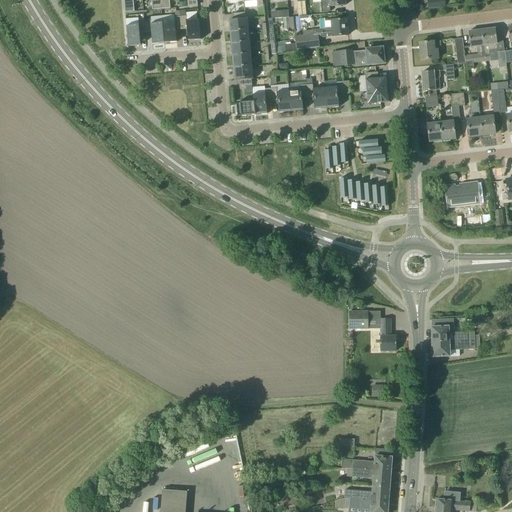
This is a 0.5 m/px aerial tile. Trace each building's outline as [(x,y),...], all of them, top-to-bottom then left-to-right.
[(123,0),(125,12),(134,12),(133,0),(123,0)] [(151,0),(152,10),(161,9),(160,0),(151,0)] [(160,0),(161,9),(170,8),(169,0),(160,0)] [(305,1),(305,0),(297,0),(297,2),(298,10),(298,16),(306,15),(304,1),(305,1)] [(345,5),(345,0),(320,0),(321,2),(322,12),(330,11),(330,7),(345,5)] [(444,7),(444,6),(443,0),(427,0),(429,8),(444,7)] [(180,17),(181,29),(187,29),(188,41),(201,40),(199,19),(186,21),(186,16),(180,17)] [(163,23),(164,43),(177,42),(176,30),(181,29),(180,17),(174,17),(175,22),(163,23)] [(248,19),(246,19),(233,20),(228,20),(230,33),(249,31),(248,19)] [(333,36),(348,35),(347,19),(332,20),(332,19),(323,20),(324,29),(313,30),(313,34),(314,38),(318,38),(333,36)] [(126,26),(128,46),(141,45),(140,33),(145,33),(144,20),(138,21),(139,25),(126,26)] [(144,20),(145,33),(151,32),(152,44),(164,43),(163,23),(151,24),(150,20),(144,20)] [(498,49),(497,42),(495,28),(481,30),(485,61),(491,60),(490,50),(498,49)] [(485,61),(481,30),(468,31),(470,47),(478,46),(479,54),(480,62),(485,61)] [(250,43),(249,31),(230,33),(231,45),(250,43)] [(296,50),(308,49),(306,35),(303,35),(294,36),(295,44),(296,50)] [(462,38),(454,39),(457,64),(465,63),(466,68),(467,68),(465,56),(462,38)] [(274,41),(270,42),(272,53),(276,53),(286,52),(285,45),(277,46),(277,42),(276,41),(274,41)] [(441,49),(440,41),(419,43),(421,60),(438,58),(437,49),(441,49)] [(250,43),(231,45),(232,57),(251,55),(250,43)] [(341,66),(353,64),(353,67),(360,66),(385,63),(384,62),(385,62),(385,61),(386,60),(385,55),(384,55),(384,54),(383,49),(383,47),(366,49),(366,51),(352,52),(352,51),(340,52),(341,66)] [(504,51),(497,52),(499,68),(506,67),(506,64),(504,51)] [(252,67),(251,55),(232,57),(233,68),(252,67)] [(465,56),(467,68),(474,67),(472,55),(465,56)] [(443,71),(446,70),(446,80),(454,79),(453,65),(443,65),(443,71)] [(234,81),(239,81),(251,79),(253,79),(252,67),(233,68),(234,81)] [(428,91),(429,96),(436,95),(436,90),(440,90),(439,77),(441,77),(440,71),(422,72),(423,91),(428,91)] [(367,92),(387,90),(387,85),(388,85),(387,77),(378,78),(377,72),(365,74),(367,92)] [(306,85),(308,98),(313,97),(314,109),(327,108),(325,88),(313,89),(312,85),(312,79),(307,79),(307,85),(306,85)] [(338,95),(343,94),(342,82),(336,82),(337,87),(325,88),(327,108),(339,107),(338,95)] [(301,90),(289,91),(291,111),(303,110),(302,98),(308,98),(306,85),(301,86),(301,90)] [(279,113),(291,111),(289,91),(277,92),(277,88),(271,89),(272,101),(278,101),(279,113)] [(266,102),(272,101),(271,89),(265,89),(265,94),(253,95),(253,102),(255,115),(267,114),(266,102)] [(497,90),(500,113),(507,112),(503,89),(497,90)] [(388,95),(387,90),(367,92),(368,104),(389,102),(389,95),(388,95)] [(496,90),(491,90),(493,114),(500,113),(497,90),(496,90)] [(459,106),(458,94),(451,94),(452,107),(451,107),(453,120),(460,119),(459,106)] [(429,96),(425,97),(426,107),(438,106),(437,96),(436,96),(436,95),(429,96)] [(255,115),(253,102),(236,104),(236,106),(235,106),(235,114),(237,114),(237,116),(255,115)] [(483,135),(495,134),(493,117),(481,118),(483,135)] [(483,135),(481,118),(467,120),(469,137),(483,135)] [(428,134),(429,142),(442,140),(440,123),(428,125),(427,119),(419,120),(420,135),(428,134)] [(440,123),(442,140),(455,139),(454,122),(440,123)] [(357,141),(358,148),(377,146),(376,139),(357,141)] [(347,143),(340,144),(341,163),(348,162),(347,143)] [(333,166),(340,166),(339,147),(332,147),(333,166)] [(380,147),(361,148),(362,155),(381,154),(380,147)] [(333,170),(331,151),(324,152),(326,170),(333,170)] [(385,161),(384,154),(365,156),(366,163),(385,161)] [(339,179),(341,198),(348,197),(346,178),(339,179)] [(354,180),(347,180),(349,199),(356,199),(354,180)] [(362,182),(355,182),(357,201),(364,200),(362,182)] [(363,184),(365,203),(372,202),(370,183),(363,184)] [(446,187),(448,207),(461,205),(479,203),(476,183),(446,187)] [(378,185),(371,185),(373,204),(380,204),(378,185)] [(388,206),(386,187),(379,187),(381,206),(388,206)] [(504,225),(502,209),(494,210),(496,226),(504,225)] [(368,329),(380,328),(380,351),(396,351),(396,336),(391,336),(390,320),(380,320),(368,320),(368,311),(349,311),(349,329),(368,329)] [(448,326),(432,327),(431,327),(431,342),(472,340),(472,336),(473,335),(473,332),(448,333),(448,326)] [(473,336),(473,335),(472,336),(472,340),(431,342),(432,357),(449,356),(459,356),(459,349),(467,349),(478,348),(478,336),(473,336)] [(373,385),(373,396),(383,396),(383,385),(373,385)] [(354,449),(338,448),(337,456),(353,457),(354,449)] [(353,469),(391,472),(391,471),(389,471),(389,467),(391,467),(392,457),(375,456),(374,462),(353,461),(353,469)] [(391,472),(353,469),(352,477),(373,479),(373,486),(389,487),(390,476),(389,476),(389,472),(391,472)] [(344,499),(388,502),(387,502),(387,497),(389,497),(389,487),(373,486),(372,491),(344,490),(344,498),(344,499)] [(185,511),(187,491),(162,490),(160,511),(185,511)] [(288,495),(281,497),(283,507),(290,506),(288,495)] [(473,498),(471,511),(478,511),(479,511),(481,499),(473,498)] [(388,502),(344,499),(343,509),(350,509),(350,508),(371,509),(370,511),(387,511),(388,506),(386,506),(387,502),(388,502)] [(470,503),(436,499),(434,511),(450,511),(451,510),(470,511),(470,503)]
